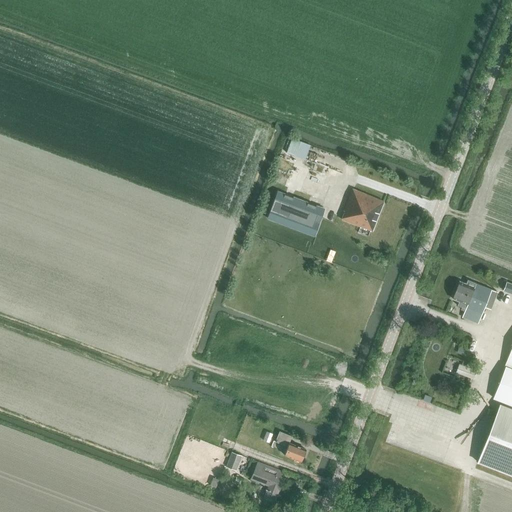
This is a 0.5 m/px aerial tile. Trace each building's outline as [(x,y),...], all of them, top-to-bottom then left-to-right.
[(275,170),(287,173),(290,162),(278,158),(275,170)] [(372,231),(384,202),(353,190),(351,195),(344,211),(345,212),(343,219),(372,231)] [(278,191),(268,217),(315,235),(324,209),(278,191)] [(491,309),(498,292),(475,284),(476,283),(468,280),(466,284),(460,282),(453,299),(459,302),(457,306),(466,309),(462,317),(478,323),(485,307),(491,309)] [(511,293),(511,283),(507,281),(503,290),(511,293)] [(511,347),(505,365),(493,398),(511,405),(511,347)] [(459,364),(456,372),(473,379),(476,370),(459,364)] [(423,400),(430,403),(432,397),(425,395),(423,400)] [(477,462),(511,475),(511,408),(500,404),(477,462)] [(265,430),(262,439),(269,441),(271,432),(265,430)] [(301,462),(306,449),(290,443),(293,437),(280,432),(276,442),(288,447),(285,455),(301,462)] [(241,455),(231,452),(226,466),(236,470),(241,455)] [(286,479),(277,475),(279,470),(259,462),(252,479),(270,486),(265,498),(275,502),(280,489),(281,490),(286,479)]
